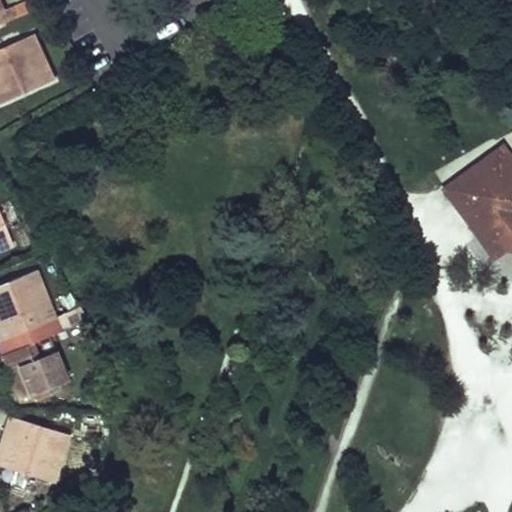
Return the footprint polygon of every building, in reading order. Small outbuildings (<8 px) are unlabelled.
[(0,0),(0,24),(8,21),(5,12),(0,2),(0,0)] [(32,0),(14,8),(18,17),(43,6),(39,0),(32,0)] [(18,17),(14,8),(5,12),(8,21),(18,17)] [(0,49),(0,87),(6,102),(55,80),(34,34),(0,49)] [(502,148),(491,156),(499,167),(510,159),(502,148)] [(511,161),(510,159),(499,167),(491,156),(456,181),(464,192),(453,200),(479,236),(490,228),(505,249),(506,250),(511,250),(511,161)] [(464,192),(456,181),(445,189),(453,200),(464,192)] [(0,249),(13,244),(0,212),(0,249)] [(505,249),(490,228),(479,236),(494,257),(505,249)] [(0,339),(26,329),(55,318),(36,271),(0,285),(0,339)] [(31,343),(26,329),(0,339),(0,345),(3,355),(31,343)] [(31,343),(3,355),(9,368),(18,365),(37,357),(31,343)] [(14,382),(21,398),(66,380),(54,350),(37,357),(18,365),(24,378),(14,382)] [(18,365),(9,368),(14,382),(24,378),(18,365)] [(9,444),(2,466),(53,482),(68,434),(9,416),(5,430),(1,441),(9,444)] [(0,465),(2,466),(9,444),(1,441),(0,446),(0,465)]
